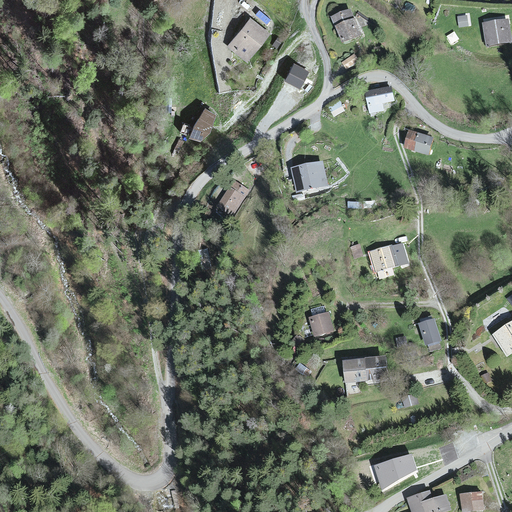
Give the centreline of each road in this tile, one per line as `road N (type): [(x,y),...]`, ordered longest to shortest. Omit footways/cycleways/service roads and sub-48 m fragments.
road 1 (unclassified): [(511,140),(449,132),(390,80),(369,76),(205,176),(182,214),(169,457),(153,479),(116,469),(88,443),(0,294)]
road 2 (track): [(394,129),(421,205),(422,258),(449,323),(454,370),(486,406),(511,411)]
road 3 (unclassified): [(379,511),(511,432)]
